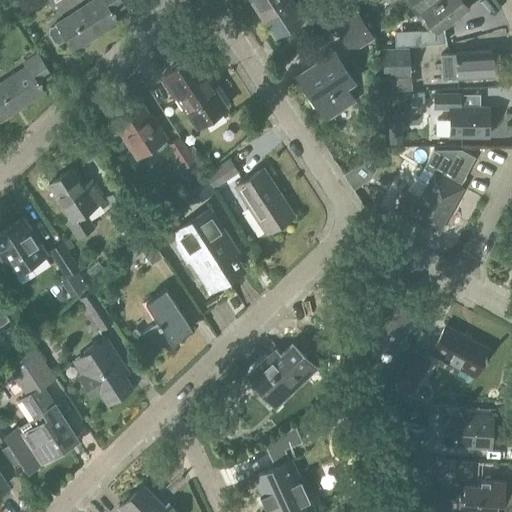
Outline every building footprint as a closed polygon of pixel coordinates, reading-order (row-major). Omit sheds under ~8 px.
[(51,28),(51,34),(56,41),(61,43),(67,39),(74,50),(117,22),(112,14),(125,5),(121,0),(95,0),(57,24),(51,28)] [(251,0),(260,14),(281,0),(251,0)] [(301,0),(281,0),(260,14),(273,33),(272,33),(273,35),(302,17),(301,15),(300,15),(296,9),(304,4),(301,0)] [(332,0),(317,10),(324,21),(356,0),(332,0)] [(402,0),(415,16),(436,0),(402,0)] [(458,0),(436,0),(415,16),(426,30),(418,31),(419,46),(444,43),(442,30),(467,11),(458,0)] [(357,16),(337,29),(351,51),(371,38),(357,16)] [(407,49),(382,50),(384,78),(408,77),(407,49)] [(163,73),(164,74),(179,99),(196,125),(225,107),(203,73),(209,69),(198,51),(163,73)] [(459,79),(493,76),(491,52),(457,55),(457,54),(440,56),(442,80),(459,79)] [(332,53),(298,75),(307,89),(325,117),(351,100),(342,87),(351,81),(332,53)] [(0,119),(43,92),(38,84),(51,76),(37,54),(24,63),(26,66),(0,83),(0,119)] [(433,94),(433,108),(449,108),(449,121),(439,121),(439,136),(449,136),(487,137),(487,108),(479,108),(459,108),(459,94),(433,94)] [(142,103),(113,121),(136,157),(145,170),(172,153),(167,145),(168,144),(164,139),(142,103)] [(401,144),(400,130),(384,132),(386,146),(401,144)] [(168,144),(167,145),(172,153),(183,169),(194,161),(179,138),(168,144)] [(229,160),(206,175),(214,186),(237,172),(229,160)] [(93,227),(84,213),(103,200),(90,180),(83,185),(72,168),(47,184),(70,220),(67,222),(77,238),(93,227)] [(263,169),(236,186),(266,232),(293,215),(263,169)] [(414,175),(405,192),(395,211),(437,233),(460,187),(432,172),(427,181),(414,175)] [(118,190),(106,197),(124,224),(135,216),(118,190)] [(209,209),(173,232),(181,244),(177,246),(186,260),(196,253),(215,284),(240,268),(225,245),(230,242),(209,209)] [(45,255),(21,219),(0,232),(0,256),(13,276),(45,255)] [(146,232),(121,256),(126,263),(143,251),(151,264),(163,257),(146,232)] [(61,244),(50,251),(66,275),(76,268),(61,244)] [(75,270),(60,280),(70,296),(85,286),(75,270)] [(165,288),(145,301),(158,321),(138,333),(150,351),(169,338),(172,341),(192,328),(165,288)] [(92,290),(80,298),(100,329),(112,321),(92,290)] [(360,333),(359,334),(394,352),(416,310),(381,292),(373,308),(377,309),(364,335),(360,333)] [(444,325),(430,353),(474,376),(488,349),(444,325)] [(313,331),(303,341),(314,353),(324,343),(313,331)] [(105,340),(78,357),(88,371),(79,376),(90,394),(99,388),(108,401),(130,387),(115,365),(120,362),(105,340)] [(266,357),(245,377),(275,407),(288,395),(287,394),(314,369),(290,344),(272,362),(266,357)] [(27,398),(56,379),(34,348),(14,361),(14,362),(7,367),(27,398)] [(428,361),(414,354),(397,385),(411,392),(428,361)] [(26,471),(76,439),(43,388),(16,405),(28,423),(4,438),(26,471)] [(445,416),(444,445),(488,447),(490,419),(485,419),(486,417),(476,416),(475,418),(445,416)] [(294,425),(263,444),(269,456),(301,441),(294,425)] [(404,429),(402,457),(427,458),(428,430),(404,429)] [(253,476),(261,493),(258,495),(264,508),(267,507),(269,511),(313,511),(289,459),(253,476)] [(470,462),(430,460),(429,472),(469,474),(470,462)] [(458,498),(457,511),(495,511),(496,501),(503,501),(505,481),(480,480),(480,485),(464,484),(463,499),(458,498)] [(143,485),(118,508),(121,511),(175,511),(168,504),(164,508),(143,485)]
